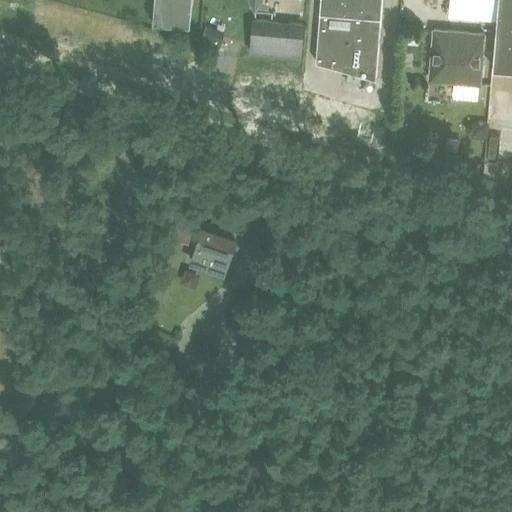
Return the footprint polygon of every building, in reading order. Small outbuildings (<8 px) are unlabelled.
[(191,24),(192,0),(154,0),(153,21),(191,24)] [(382,0),(320,0),(316,61),(376,78),(382,0)] [(511,0),(498,0),(493,67),(511,68),(511,0)] [(252,50),(300,55),(303,23),(255,19),(252,50)] [(430,78),(480,83),(484,33),(434,28),(430,78)] [(76,40),(60,34),(55,51),(70,56),(76,40)] [(229,83),(213,79),(209,95),(225,99),(229,83)] [(471,121),(470,136),(486,138),(488,122),(471,121)] [(380,127),(364,122),(359,139),(375,143),(380,127)] [(189,245),(196,226),(178,220),(171,239),(189,245)] [(202,231),(192,262),(219,271),(224,254),(228,256),(233,241),(202,231)] [(244,323),(234,325),(237,338),(247,336),(244,323)] [(162,481),(163,511),(183,511),(183,487),(189,485),(187,473),(162,481)]
